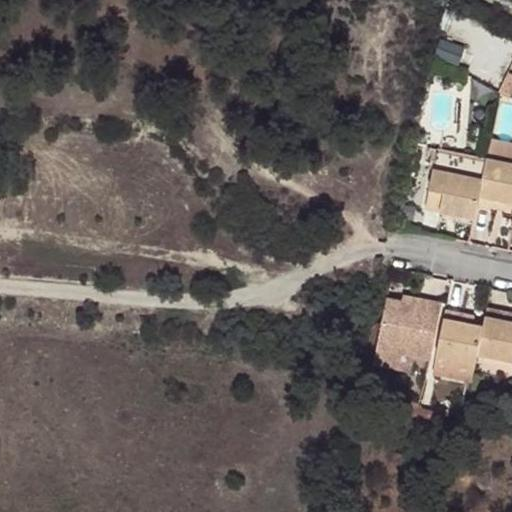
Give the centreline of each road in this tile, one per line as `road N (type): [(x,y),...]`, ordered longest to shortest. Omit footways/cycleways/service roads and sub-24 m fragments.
road 1 (track): [(393,244),(265,295),(218,300),(0,289)]
road 2 (residential): [(511,269),(393,244)]
